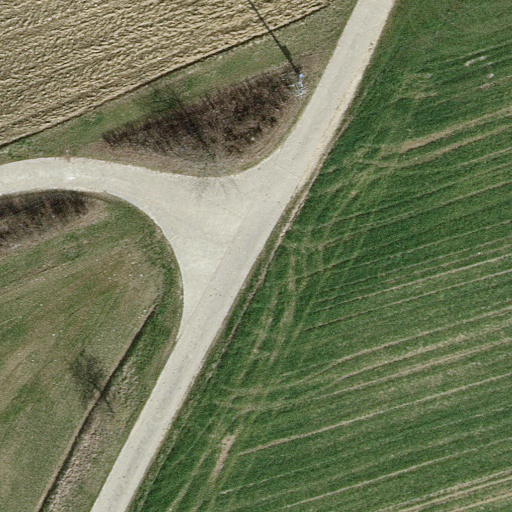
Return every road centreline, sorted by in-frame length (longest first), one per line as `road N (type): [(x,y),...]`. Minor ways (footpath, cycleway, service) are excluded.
road 1 (unclassified): [(372,0),(330,101),(94,511)]
road 2 (track): [(252,229),(95,175),(0,182)]
